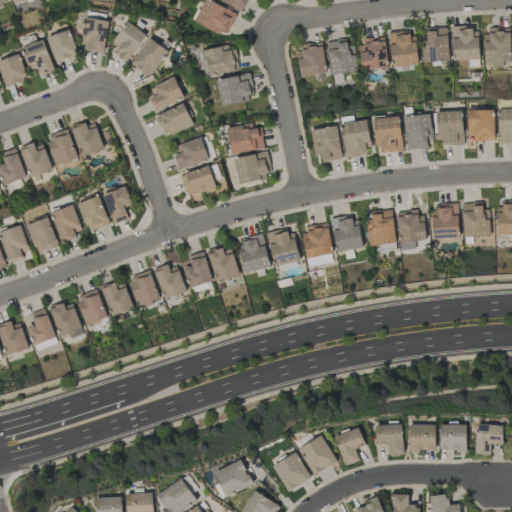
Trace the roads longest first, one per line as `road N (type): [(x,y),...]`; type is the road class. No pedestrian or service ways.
road 1 (residential): [(511,172),(415,178),(261,205),(0,294)]
road 2 (primary): [(0,461),(302,368),(434,343),(511,338)]
road 3 (primary): [(511,307),(431,312),(123,391)]
road 4 (residential): [(497,0),(352,11),(268,27)]
road 5 (residential): [(310,511),(340,491),(386,477),(497,483)]
road 6 (residential): [(268,27),(306,195)]
road 7 (residential): [(168,231),(109,80)]
road 8 (primary): [(123,391),(0,427)]
